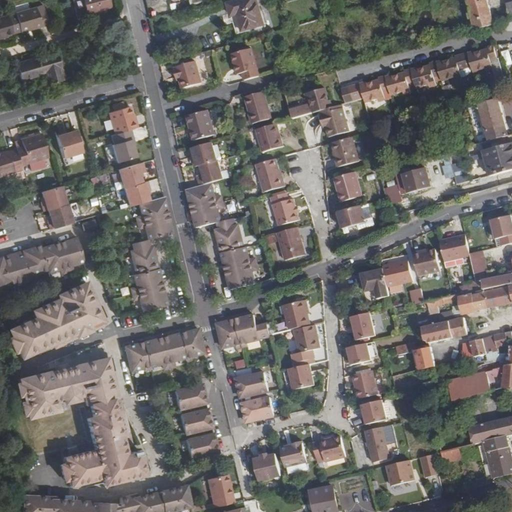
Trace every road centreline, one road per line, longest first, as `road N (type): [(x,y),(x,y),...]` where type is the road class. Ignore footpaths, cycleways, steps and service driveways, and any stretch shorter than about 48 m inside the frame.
road 1 (residential): [(149,76),(204,315)]
road 2 (residential): [(114,335),(78,223),(0,248)]
road 3 (residential): [(328,265),(442,212),(511,191)]
road 4 (residential): [(149,76),(0,121)]
road 5 (residential): [(163,481),(114,335)]
road 6 (residential): [(342,417),(328,265)]
road 7 (residential): [(136,15),(0,55)]
road 8 (residential): [(204,315),(237,449)]
road 9 (residential): [(46,471),(50,491),(80,495),(163,481)]
road 10 (residential): [(204,315),(328,265)]
